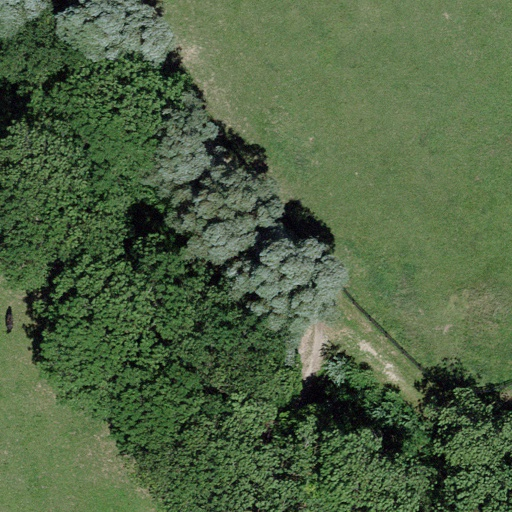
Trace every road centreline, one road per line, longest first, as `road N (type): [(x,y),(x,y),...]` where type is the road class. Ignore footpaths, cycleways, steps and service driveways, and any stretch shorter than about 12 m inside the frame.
road 1 (track): [(328,511),(342,422),(303,385),(243,279),(54,0)]
road 2 (track): [(0,153),(79,264),(221,511)]
road 3 (track): [(511,420),(432,440),(342,422)]
